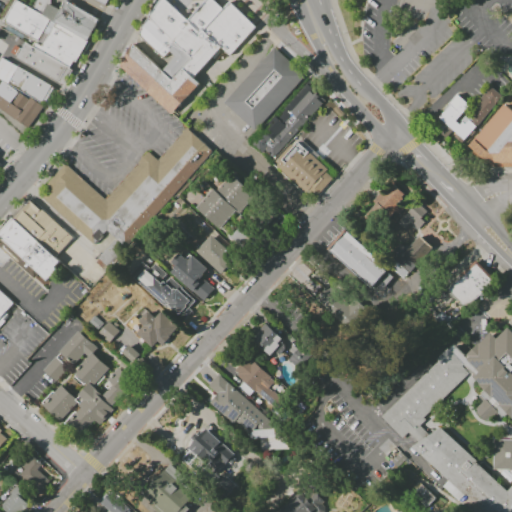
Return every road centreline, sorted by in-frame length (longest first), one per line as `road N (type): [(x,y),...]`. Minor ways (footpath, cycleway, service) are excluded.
road 1 (residential): [(396,135),(51,511)]
road 2 (primary): [(247,0),(338,86)]
